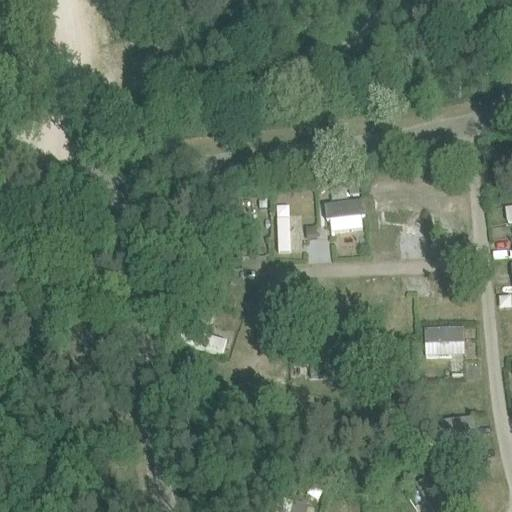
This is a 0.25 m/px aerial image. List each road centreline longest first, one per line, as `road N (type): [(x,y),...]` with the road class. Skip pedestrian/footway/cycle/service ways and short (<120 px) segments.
road 1 (unclassified): [(93,189),(119,191),(511,109)]
road 2 (track): [(470,121),(511,479)]
road 3 (unknown): [(119,191),(58,0)]
